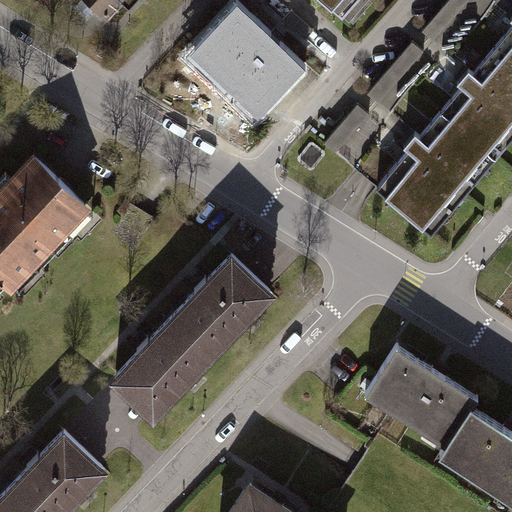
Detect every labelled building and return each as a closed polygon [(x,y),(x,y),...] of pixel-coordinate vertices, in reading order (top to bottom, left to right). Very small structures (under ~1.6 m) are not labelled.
[(94,0),(118,22),(137,0),(94,0)] [(242,0),(228,0),(187,42),(253,108),(302,59),(242,0)] [(329,0),(353,22),(373,0),(329,0)] [(388,102),(425,43),(410,33),(373,92),(388,102)] [(511,39),(495,60),(511,73),(511,39)] [(511,132),(511,73),(495,60),(443,121),(489,160),(511,132)] [(325,132),(336,143),(372,111),(361,99),(325,132)] [(424,235),(489,160),(443,121),(378,196),(424,235)] [(0,286),(14,272),(23,281),(98,206),(41,150),(0,190),(0,286)] [(287,278),(241,237),(123,366),(169,407),(287,278)] [(404,344),(370,399),(445,444),(434,462),(511,508),(511,436),(510,436),(466,409),(478,388),(440,366),(404,344)] [(76,416),(0,493),(0,511),(69,511),(121,460),(76,416)] [(243,477),(219,511),(296,511),(243,477)]
